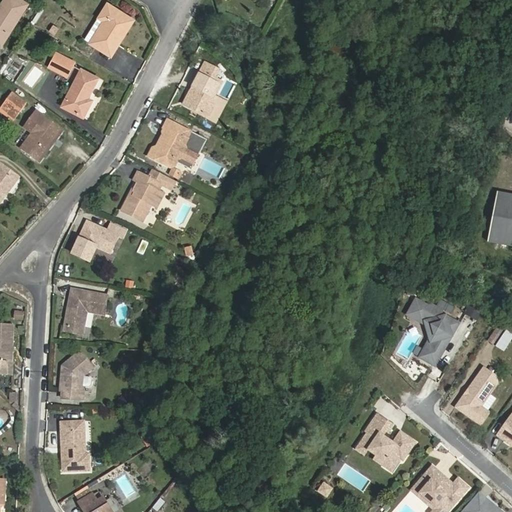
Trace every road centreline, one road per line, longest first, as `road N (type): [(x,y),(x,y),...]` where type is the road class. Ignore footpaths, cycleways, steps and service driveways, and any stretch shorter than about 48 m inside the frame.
road 1 (residential): [(44,511),(30,451),(45,259),(61,211)]
road 2 (residential): [(61,211),(113,147),(182,17)]
road 3 (residential): [(511,483),(383,374)]
